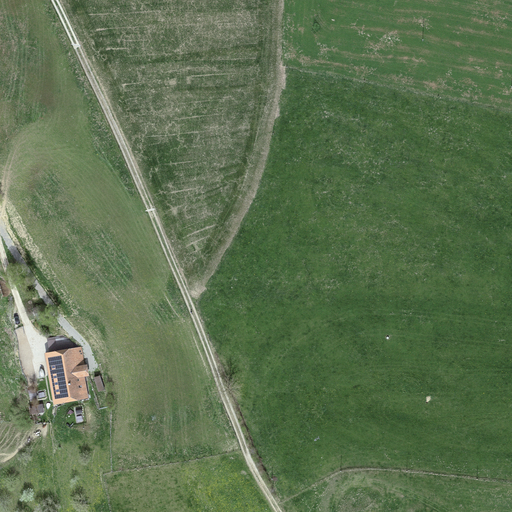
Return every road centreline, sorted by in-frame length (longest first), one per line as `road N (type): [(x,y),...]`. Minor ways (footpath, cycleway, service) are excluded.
road 1 (track): [(278,511),(51,0)]
road 2 (track): [(331,511),(338,488),(364,480),(402,487),(441,511)]
